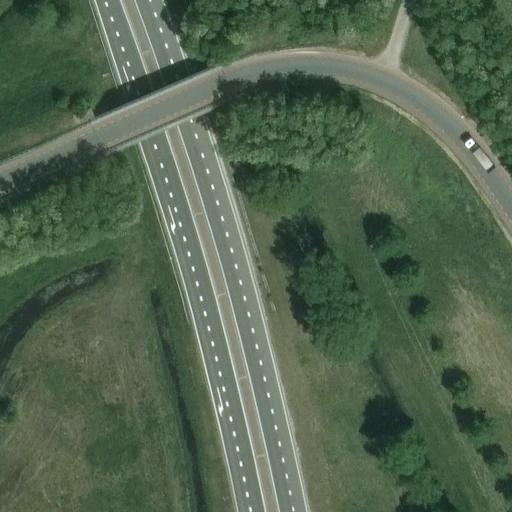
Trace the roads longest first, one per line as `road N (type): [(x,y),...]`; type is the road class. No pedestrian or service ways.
road 1 (trunk): [(111,0),(211,306),(258,511)]
road 2 (trunk): [(285,511),(240,315),(140,0)]
road 3 (primary): [(511,212),(482,162),(417,100),(356,72),(292,67),(221,85)]
road 4 (primary): [(100,139),(221,85)]
